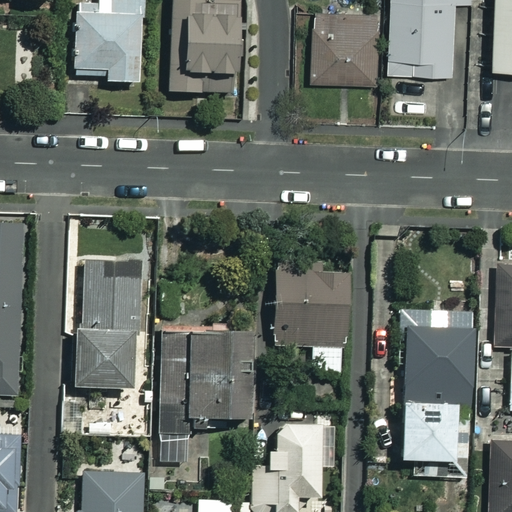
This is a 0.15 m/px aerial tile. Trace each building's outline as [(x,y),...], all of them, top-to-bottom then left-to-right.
[(132,0),(94,0),(95,13),(69,12),(68,75),(101,76),(101,83),(132,83),(132,0)] [(200,0),(165,0),(162,91),(225,94),(229,7),(201,5),(200,0)] [(468,0),(387,0),(386,73),(449,75),(451,2),(469,2),(468,0)] [(511,0),(489,0),(487,65),(511,66),(511,0)] [(377,13),(311,11),(309,80),(375,82),(377,13)] [(17,225),(0,224),(0,380),(13,381),(17,225)] [(132,262),(77,261),(75,336),(67,336),(66,387),(122,388),(124,336),(130,336),(132,262)] [(315,271),(316,263),(269,261),(266,344),(308,346),(307,372),(337,373),(341,272),(315,271)] [(511,267),(490,267),(489,347),(506,347),(506,411),(511,411),(511,267)] [(394,400),(450,400),(463,400),(465,312),(396,310),(394,400)] [(240,332),(152,333),(154,462),(180,462),(180,429),(205,429),(205,418),(241,418),(240,332)] [(408,474),(464,475),(465,422),(449,421),(450,400),(394,400),(392,460),(408,460),(408,474)] [(314,511),(312,425),(267,426),(268,468),(247,469),(248,511),(314,511)] [(15,427),(0,426),(0,509),(12,510),(15,427)] [(511,511),(511,442),(484,442),(483,511),(511,511)] [(135,511),(137,474),(78,472),(76,511),(135,511)]
